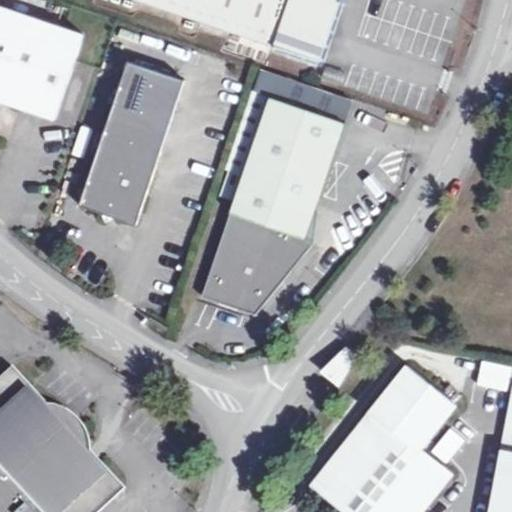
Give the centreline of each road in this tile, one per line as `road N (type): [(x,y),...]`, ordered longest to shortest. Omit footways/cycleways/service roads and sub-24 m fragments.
road 1 (unclassified): [(266,416),(453,169),(493,46)]
road 2 (unclassified): [(0,246),(266,416)]
